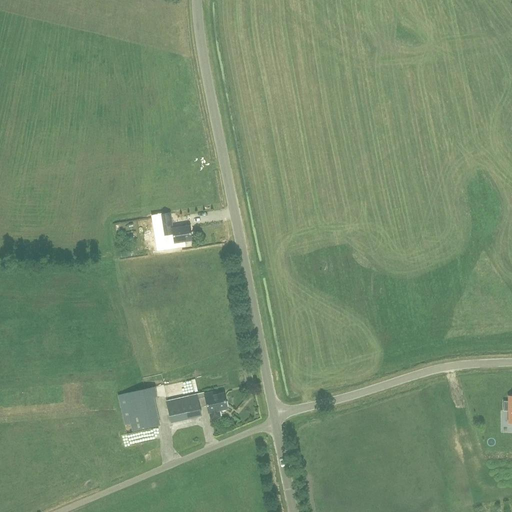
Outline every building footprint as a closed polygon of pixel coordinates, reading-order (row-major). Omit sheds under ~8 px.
[(174,242),(190,240),(188,225),(172,227),(170,213),(159,214),(162,235),(173,233),(174,242)] [(154,397),(158,397),(155,386),(123,393),(125,399),(119,400),(124,425),(130,424),(132,431),(160,425),(154,397)] [(219,410),(227,409),(223,392),(211,395),(210,391),(203,393),(204,398),(197,400),(195,394),(165,402),(170,423),(200,415),(198,407),(206,405),(208,413),(209,413),(210,421),(221,418),(219,410)] [(511,423),(511,396),(508,397),(508,402),(503,402),(503,411),(508,411),(508,423),(511,423)] [(487,437),(461,441),(464,458),(490,454),(487,437)] [(482,482),(495,480),(493,467),(480,469),(482,482)]
